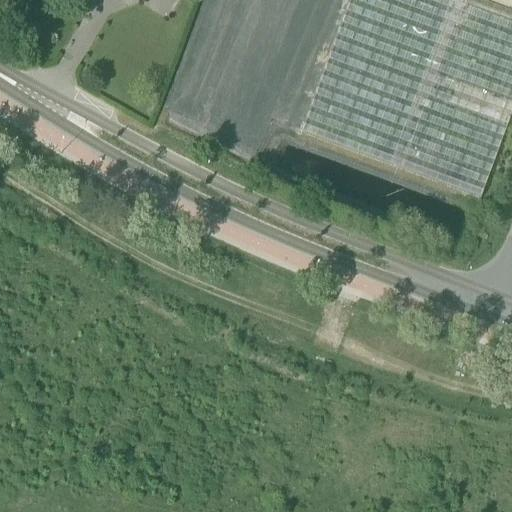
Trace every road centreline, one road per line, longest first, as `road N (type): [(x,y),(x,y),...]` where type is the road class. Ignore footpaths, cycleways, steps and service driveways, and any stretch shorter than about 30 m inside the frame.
road 1 (secondary): [(511,316),(206,194),(0,77)]
road 2 (track): [(358,257),(330,330),(339,352),(511,399)]
